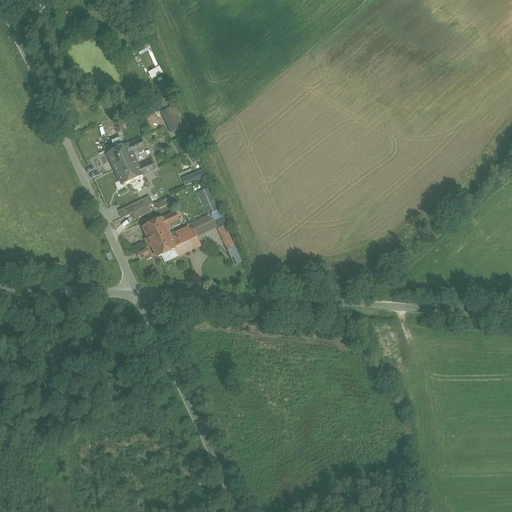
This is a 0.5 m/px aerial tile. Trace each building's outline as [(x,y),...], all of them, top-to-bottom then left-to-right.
[(161,67),(152,74),(156,80),(165,72),(161,67)] [(128,145),(108,155),(122,184),(142,175),(154,169),(150,162),(138,167),(131,153),(144,147),(140,140),(128,146),(128,145)] [(207,171),(184,177),(187,185),(209,179),(207,171)] [(210,187),(199,192),(206,207),(210,215),(219,211),(215,203),(217,202),(210,187)] [(150,197),(128,207),(131,214),(148,206),(153,204),(150,197)] [(168,198),(154,204),(157,210),(171,203),(168,198)] [(148,206),(131,214),(135,220),(151,212),(148,206)] [(162,219),(143,228),(148,238),(145,240),(147,244),(150,243),(169,233),(167,229),(180,224),(178,220),(175,213),(163,219),(162,219)] [(221,228),(236,266),(245,263),(229,225),(221,228)] [(198,244),(192,231),(185,235),(188,242),(190,247),(198,244)] [(169,233),(150,243),(156,257),(176,248),(188,242),(185,235),(173,240),(169,233)] [(209,241),(200,246),(203,252),(212,248),(209,241)] [(142,259),(152,255),(150,249),(139,253),(142,259)] [(108,253),(103,255),(106,263),(112,260),(108,253)]
